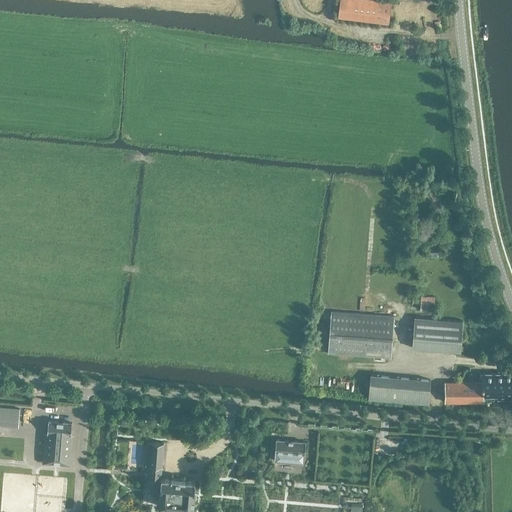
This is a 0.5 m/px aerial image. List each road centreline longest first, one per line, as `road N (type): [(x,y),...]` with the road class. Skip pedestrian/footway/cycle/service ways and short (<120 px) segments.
road 1 (track): [(0,375),(511,430)]
road 2 (tertiary): [(511,304),(475,164),(459,0)]
